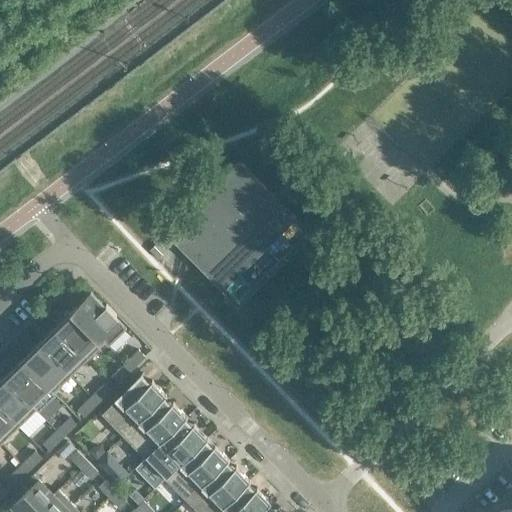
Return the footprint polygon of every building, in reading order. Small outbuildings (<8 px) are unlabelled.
[(240,161),(168,231),(169,232),(197,204),(205,212),(204,218),(199,217),(189,252),(218,281),(225,277),(229,272),(237,262),(241,257),(249,252),(264,244),(270,240),(274,235),(278,230),(289,212),(285,208),(286,208),(240,161)] [(158,241),(150,250),(158,258),(167,249),(158,241)] [(262,267),(268,273),(280,261),(274,255),(262,267)] [(105,305),(91,291),(73,308),(105,341),(108,344),(126,327),(115,316),(117,314),(106,303),(105,305)] [(105,341),(73,308),(56,325),(88,358),(105,341)] [(88,358),(56,325),(39,342),(71,375),(88,358)] [(71,375),(39,342),(21,359),(53,392),(71,375)] [(138,349),(125,362),(132,368),(145,356),(138,349)] [(55,394),(53,392),(21,359),(4,376),(36,409),(38,411),(55,394)] [(132,368),(125,362),(112,375),(118,381),(132,368)] [(142,376),(141,374),(101,413),(123,435),(165,393),(152,380),(146,385),(140,378),(142,376)] [(36,409),(4,376),(0,379),(0,406),(19,426),(36,409)] [(104,382),(91,395),(97,402),(111,389),(104,382)] [(166,394),(165,393),(123,435),(144,457),(186,415),(173,401),(167,406),(161,399),(166,394)] [(97,402),(91,395),(78,408),(84,415),(97,402)] [(19,426),(0,406),(0,440),(2,442),(19,426)] [(187,416),(186,415),(144,457),(165,478),(207,436),(194,422),(188,428),(182,421),(187,416)] [(69,416),(56,429),(63,436),(76,423),(69,416)] [(63,436),(56,429),(43,442),(50,449),(63,436)] [(208,437),(207,436),(165,478),(186,499),(228,458),(215,444),(209,449),(203,442),(208,437)] [(35,450),(22,463),(28,470),(42,457),(35,450)] [(87,461),(77,450),(70,457),(80,467),(87,461)] [(104,455),(97,462),(104,469),(111,462),(104,455)] [(229,459),(228,458),(186,499),(198,511),(216,511),(249,479),(236,465),(230,470),(224,464),(229,459)] [(98,472),(87,461),(80,467),(91,478),(98,472)] [(28,470),(22,463),(9,476),(15,483),(28,470)] [(13,504),(20,511),(35,511),(59,489),(58,488),(53,493),(38,479),(13,504)] [(116,490),(105,479),(99,486),(109,497),(116,490)] [(250,480),(249,479),(216,511),(258,511),(270,501),(257,487),(251,492),(245,485),(250,480)] [(136,487),(130,493),(139,501),(145,496),(136,487)] [(64,511),(73,503),(59,489),(35,511),(64,511)] [(126,501),(116,490),(109,497),(120,507),(126,501)] [(142,501),(134,509),(137,511),(145,511),(150,508),(142,501)] [(271,501),(270,501),(258,511),(281,511),(278,508),(273,511),(271,511),(266,507),(271,501)] [(81,511),(73,503),(64,511),(81,511)]
